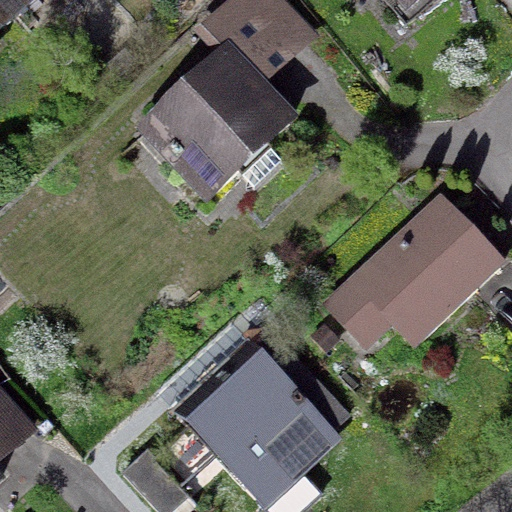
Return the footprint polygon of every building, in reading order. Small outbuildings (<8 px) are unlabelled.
[(0,0),(0,31),(35,0),(0,0)] [(252,73),(295,33),(264,0),(242,0),(211,30),(231,52),(252,73)] [(415,0),(393,0),(402,11),(415,0)] [(277,167),(261,150),(286,127),(222,60),(140,137),(204,205),(234,176),(250,193),(277,167)] [(411,351),(497,271),(445,216),(405,253),(396,244),(324,312),(361,352),(388,327),(411,351)] [(303,511),(317,500),(291,472),(328,438),(259,364),(193,424),(263,499),(254,507),(258,511),(303,511)] [(0,459),(25,437),(0,407),(0,459)]
